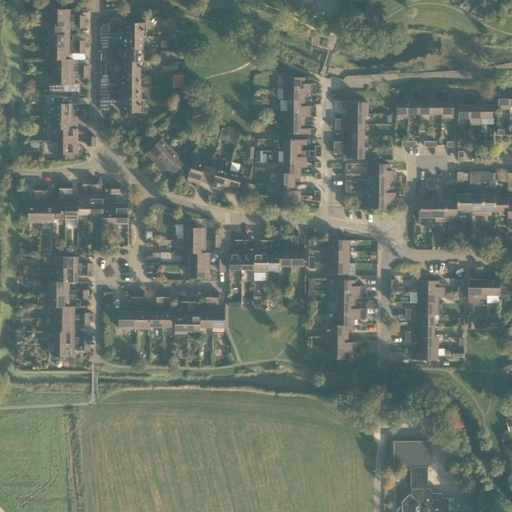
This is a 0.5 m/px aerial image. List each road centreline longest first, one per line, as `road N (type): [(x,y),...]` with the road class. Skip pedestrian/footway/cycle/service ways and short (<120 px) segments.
road 1 (residential): [(96,356),(98,287),(140,287),(140,215),(154,194)]
road 2 (residential): [(391,235),(409,213),(409,164),(511,165)]
road 3 (residential): [(323,220),(226,217),(154,194)]
road 4 (residential): [(114,154),(93,120),(94,1)]
road 5 (residential): [(323,220),(325,84)]
road 6 (residential): [(384,367),(385,260),(398,247)]
